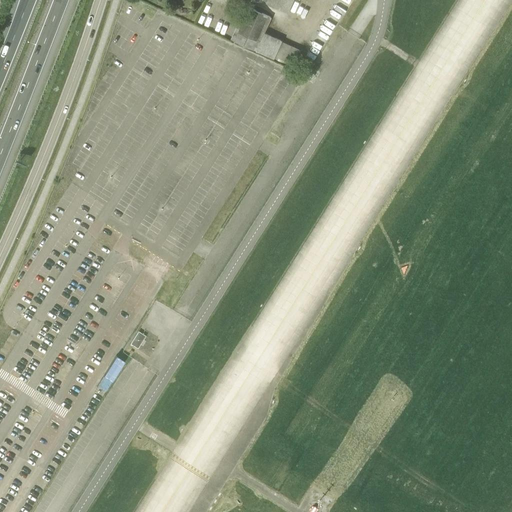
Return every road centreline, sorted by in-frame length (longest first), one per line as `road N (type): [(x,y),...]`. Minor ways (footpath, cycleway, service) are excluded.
road 1 (tertiary): [(0,251),(99,0)]
road 2 (motorway): [(0,155),(61,0)]
